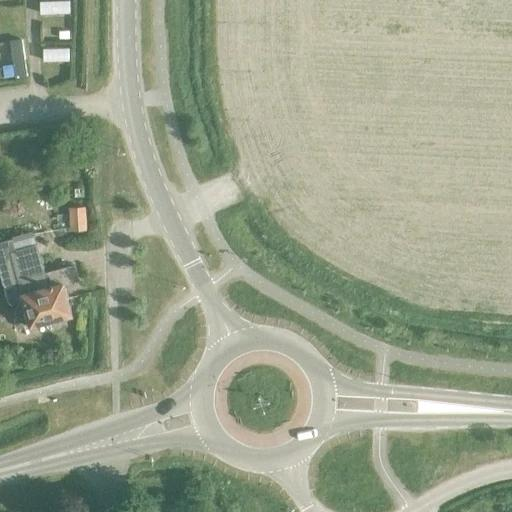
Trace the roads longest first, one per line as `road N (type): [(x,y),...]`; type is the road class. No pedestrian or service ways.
road 1 (tertiary): [(234,351),(134,123),(123,0)]
road 2 (secondary): [(0,473),(205,417)]
road 3 (secondary): [(511,414),(326,406)]
road 4 (secondary): [(326,406),(319,375),(296,352),(265,343),(234,351)]
